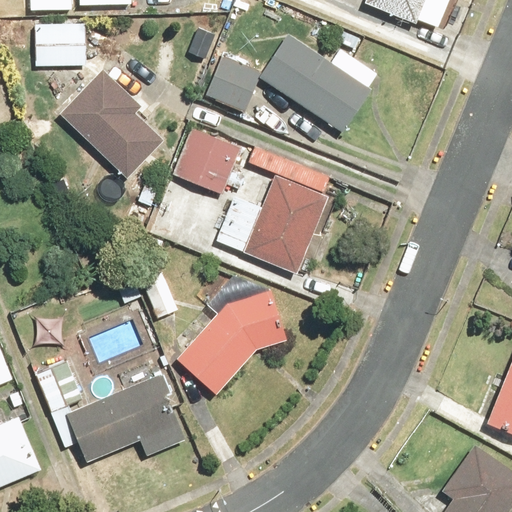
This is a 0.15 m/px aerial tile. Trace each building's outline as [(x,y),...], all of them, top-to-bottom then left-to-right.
[(428,0),(370,0),(368,6),(419,26),(428,0)] [(36,22),(35,64),(83,66),(84,23),(36,22)] [(290,35),(260,80),(346,137),(376,93),(369,88),(379,73),(343,49),(333,64),(290,35)] [(259,72),(221,58),(206,98),(244,112),(259,72)] [(105,72),(61,117),(126,180),(162,142),(136,117),(143,110),(105,72)] [(240,147),(191,129),(173,176),(222,195),(240,147)] [(298,276),(329,198),(276,177),(245,255),(298,276)] [(160,272),(140,281),(157,319),(177,310),(160,272)] [(217,400),(258,353),(286,345),(271,292),(228,305),(175,364),(217,400)] [(511,437),(511,352),(483,426),(511,437)] [(161,379),(67,416),(86,465),(140,443),(148,462),(187,446),(161,379)] [(0,427),(0,489),(41,474),(20,420),(0,427)] [(448,502),(440,511),(503,511),(511,500),(511,477),(467,447),(435,494),(448,502)]
